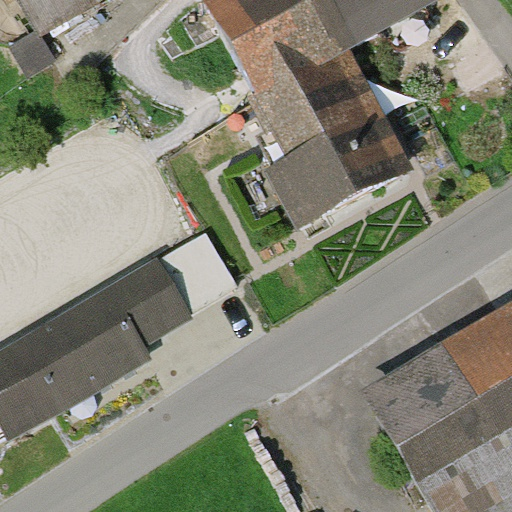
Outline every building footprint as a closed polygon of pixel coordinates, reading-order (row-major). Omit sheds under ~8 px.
[(342,56),(313,0),(219,0),(199,10),(306,220),(401,172),(342,56)] [(439,0),(313,0),(342,56),(443,5),(439,0)] [(45,30),(18,47),(37,75),(63,58),(45,30)] [(242,292),(208,233),(0,351),(0,429),(12,451),(150,373),(138,351),(242,292)] [(511,511),(511,337),(359,429),(409,511),(511,511)]
